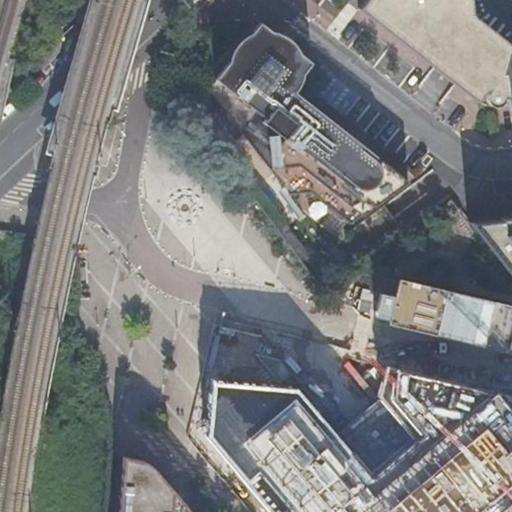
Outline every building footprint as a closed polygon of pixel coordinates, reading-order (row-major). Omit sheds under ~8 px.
[(365,0),(358,8),(475,101),(477,102),(481,105),(486,106),(490,107),(495,106),(508,106),(508,110),(511,110),(511,43),(509,44),(482,22),(485,17),(480,12),(478,0),(365,0)] [(301,76),(302,75),(311,62),(300,55),(299,51),(298,50),(297,49),(293,42),(291,40),(289,39),(287,37),(283,34),(280,33),(278,33),(275,32),(272,31),(270,31),(260,22),(250,34),(247,35),(243,38),(241,40),(237,43),(234,48),(232,51),(231,54),(229,58),(229,60),(207,89),(286,193),(310,192),(350,224),(407,181),(304,100),(293,92),(299,84),(300,80),(301,76)] [(362,379),(324,411),(340,431),(353,420),(352,419),(352,418),(351,416),(351,414),(352,413),(352,411),(354,410),(355,409),(356,409),(358,408),(359,408),(361,408),(362,409),(363,409),(365,410),(379,398),(362,379)] [(292,399),(207,393),(206,403),(239,442),(224,454),(229,459),(225,463),(267,511),(511,511),(511,408),(509,410),(500,418),(473,387),(390,380),(389,390),(365,410),(363,409),(362,409),(361,408),(359,408),(358,408),(356,409),(355,409),(354,410),(352,411),(352,413),(351,414),(351,416),(352,418),(352,419),(353,420),(328,441),(292,399)] [(493,392),(484,399),(500,418),(509,410),(493,392)] [(221,421),(203,436),(225,463),(229,459),(224,454),(239,442),(221,421)] [(169,511),(171,489),(154,469),(150,465),(146,463),(142,461),(122,456),(118,511),(169,511)] [(189,511),(171,489),(169,511),(189,511)]
